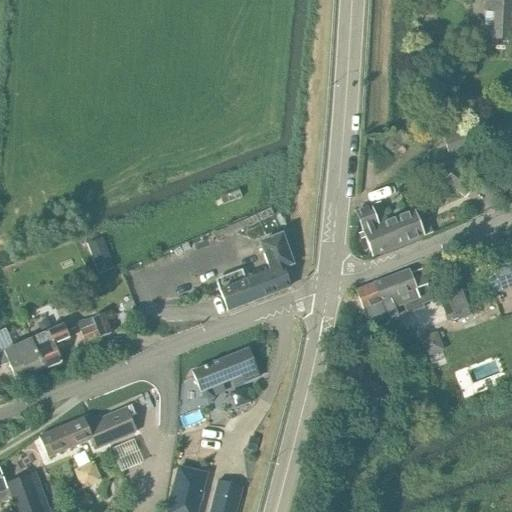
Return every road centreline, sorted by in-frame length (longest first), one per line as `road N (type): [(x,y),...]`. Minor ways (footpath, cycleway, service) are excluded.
road 1 (unclassified): [(0,417),(329,288)]
road 2 (unclassified): [(329,288),(349,0)]
road 3 (unclassified): [(273,511),(329,288)]
road 4 (unclassified): [(329,288),(511,212)]
